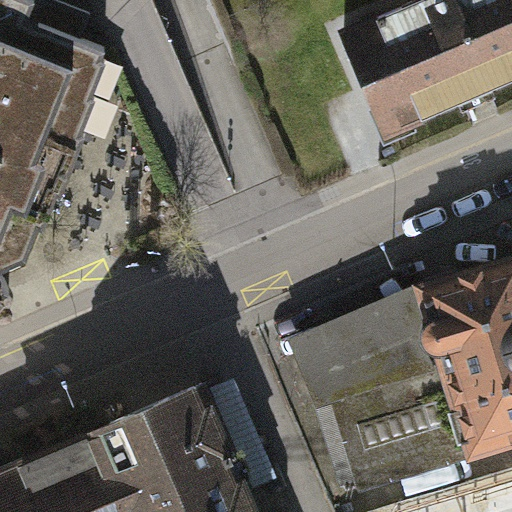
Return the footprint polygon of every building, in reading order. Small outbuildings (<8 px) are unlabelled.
[(0,0),(0,290),(7,287),(0,271),(0,253),(14,248),(20,234),(31,239),(39,221),(42,222),(56,187),(59,188),(82,131),(78,130),(93,94),(89,93),(103,57),(100,56),(103,46),(79,36),(88,13),(56,0),(0,0)] [(511,0),(418,0),(346,31),(388,128),(511,75),(511,0)] [(473,448),(511,436),(511,259),(423,288),(432,316),(424,325),(422,336),(427,345),(435,349),(443,350),(445,359),(473,448)] [(316,399),(336,394),(445,359),(443,350),(435,349),(427,345),(422,336),(424,325),(432,316),(423,288),(420,280),(287,338),(316,399)] [(363,483),(473,448),(445,359),(336,394),(336,396),(361,478),(363,483)] [(234,375),(205,388),(244,479),(273,466),(234,375)] [(89,436),(121,511),(258,511),(244,479),(205,388),(202,382),(87,432),(89,436)] [(361,478),(336,396),(316,402),(342,484),(361,478)] [(121,511),(89,436),(0,474),(0,511),(121,511)] [(511,511),(511,503),(506,486),(427,511),(511,511)]
